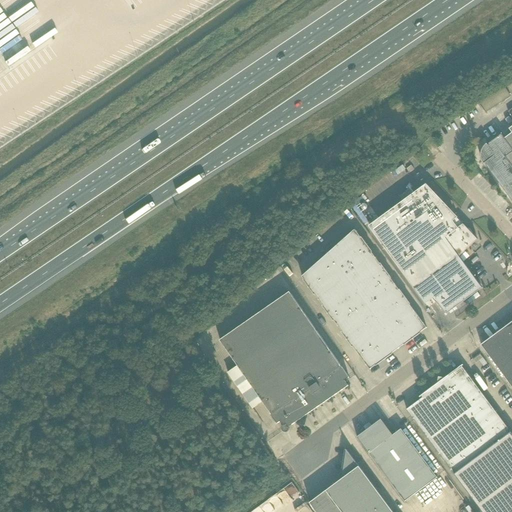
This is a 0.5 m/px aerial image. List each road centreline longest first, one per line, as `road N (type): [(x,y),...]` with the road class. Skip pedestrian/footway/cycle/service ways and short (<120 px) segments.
road 1 (motorway): [(0,305),(448,0)]
road 2 (track): [(0,447),(82,359),(169,297),(336,148),(384,119)]
road 3 (unknown): [(377,391),(293,276),(297,265),(356,227),(511,413)]
road 4 (motorway): [(370,0),(0,253)]
road 5 (unclassified): [(314,437),(511,291)]
road 6 (unclassified): [(511,229),(422,139)]
